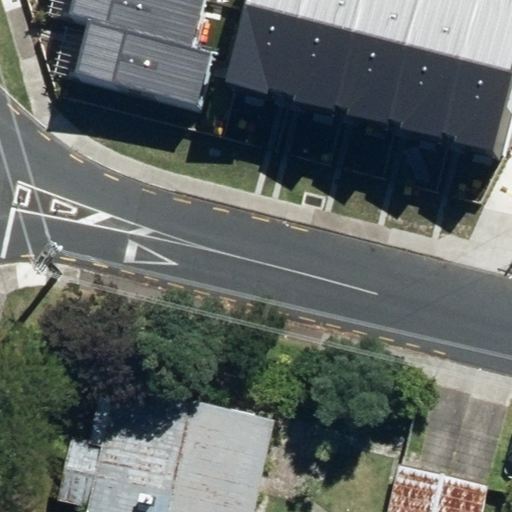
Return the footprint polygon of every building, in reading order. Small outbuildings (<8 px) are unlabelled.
[(72,0),(68,16),(89,21),(193,48),(205,0),(72,0)] [(301,0),(245,0),(224,82),(277,96),(301,0)] [(301,0),(277,96),(331,110),(359,0),(301,0)] [(418,0),(359,0),(331,110),(386,124),(418,0)] [(418,0),(386,124),(441,138),(476,0),(418,0)] [(511,70),(511,0),(476,0),(441,138),(491,151),(511,70)] [(193,48),(89,21),(75,74),(198,106),(212,53),(193,48)] [(78,511),(244,511),(263,424),(105,391),(102,405),(89,403),(80,446),(64,442),(51,504),(79,510),(78,511)] [(381,511),(474,511),(480,488),(391,469),(381,511)]
